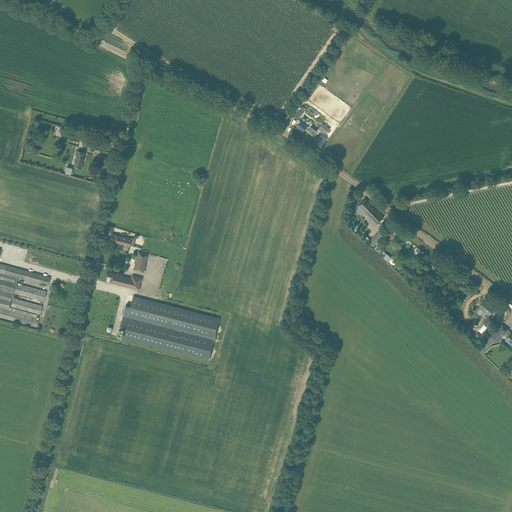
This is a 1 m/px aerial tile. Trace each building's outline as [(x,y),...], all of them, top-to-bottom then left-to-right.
[(294,117),(298,120),(302,113),(299,111),(294,117)] [(303,117),(297,126),(303,131),(307,125),(303,123),(306,119),(303,117)] [(322,126),(318,130),(325,135),(329,130),(327,128),(326,129),(322,126)] [(310,128),(308,131),(314,135),(314,134),(316,132),(317,131),(311,127),(310,128)] [(79,142),(81,136),(71,133),(69,140),(79,142)] [(78,151),(74,166),(83,169),(84,164),(82,164),(85,153),(78,151)] [(365,198),(358,205),(371,218),(369,220),(374,226),(383,217),(365,198)] [(371,241),(369,243),(372,246),(374,244),(375,245),(386,234),(381,230),(371,240),(371,241)] [(112,233),(110,241),(130,247),(130,245),(133,246),(135,240),(112,233)] [(0,317),(36,327),(39,319),(8,310),(12,293),(43,301),(46,291),(17,283),(18,278),(48,286),(50,277),(0,263),(0,251),(1,249),(0,248),(0,317)] [(146,265),(145,265),(148,254),(148,253),(137,250),(134,263),(135,263),(133,270),(144,272),(146,265)] [(386,260),(389,256),(383,250),(380,254),(386,260)] [(133,275),(132,280),(120,277),(120,275),(112,273),(110,283),(115,284),(115,283),(117,284),(123,286),(124,286),(129,287),(129,288),(139,290),(140,285),(139,285),(140,282),(141,282),(142,278),(133,275)] [(128,315),(123,314),(120,326),(125,328),(122,337),(209,360),(214,340),(215,340),(215,338),(214,338),(219,318),(133,296),(128,315)] [(13,298),(11,306),(40,314),(42,306),(13,298)] [(483,322),(488,326),(493,320),(489,316),(494,309),(486,303),(483,300),(478,307),(479,307),(478,307),(479,307),(476,311),(481,316),(484,311),(487,313),(485,316),(487,318),(483,322)] [(478,330),(481,333),(487,327),(483,324),(478,330)] [(500,325),(486,342),(486,343),(489,345),(490,345),(494,339),(498,342),(500,339),(503,335),(506,338),(506,339),(511,343),(511,345),(511,346),(511,331),(510,334),(509,335),(506,333),(508,330),(508,329),(502,324),(500,325)]
